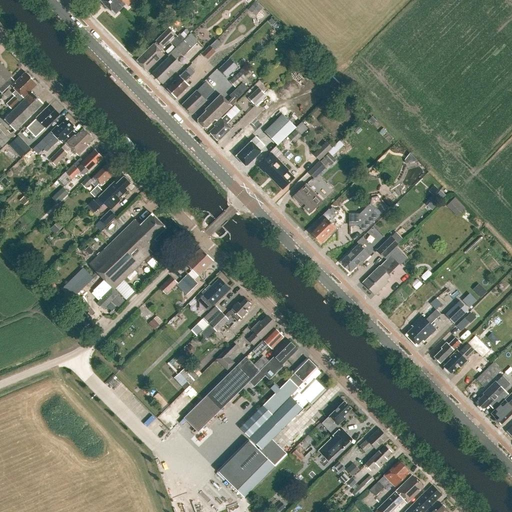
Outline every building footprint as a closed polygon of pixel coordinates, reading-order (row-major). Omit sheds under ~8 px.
[(99,0),(114,15),(125,5),(127,8),(134,0),(137,0),(139,1),(139,0),(99,0)] [(255,16),(262,8),(254,2),(248,10),(255,16)] [(146,72),(163,55),(159,50),(162,47),(162,48),(175,35),(168,29),(156,41),(156,42),(136,62),(146,72)] [(163,84),(181,66),(175,60),(181,55),(183,57),(198,42),(190,34),(175,49),(168,56),(168,57),(152,74),(163,84)] [(176,48),(184,40),(179,35),(171,43),(176,48)] [(201,54),(208,60),(216,52),(215,51),(221,45),(216,40),(210,46),(201,54)] [(0,90),(2,93),(14,82),(11,78),(12,76),(0,64),(0,90)] [(239,71),(234,66),(224,76),(229,81),(239,71)] [(185,82),(194,73),(189,67),(167,89),(176,98),(189,86),(185,82)] [(235,88),(245,78),(245,77),(249,73),(244,67),(240,72),(229,81),(235,88)] [(6,104),(13,111),(21,103),(20,102),(37,85),(26,73),(12,87),(15,91),(12,94),(14,96),(6,104)] [(203,99),(211,91),(203,84),(182,105),(192,115),(205,101),(203,99)] [(204,111),(205,112),(198,119),(198,123),(203,128),(206,128),(213,121),(216,122),(231,107),(236,102),(235,102),(248,89),(242,84),(229,96),(232,99),(228,103),(220,95),(204,111)] [(253,104),(264,94),(259,88),(248,98),(253,104)] [(15,132),(43,104),(32,93),(21,103),(13,111),(4,120),(15,132)] [(50,106),(26,129),(35,138),(59,115),(50,106)] [(288,112),(292,117),(296,113),(291,109),(288,112)] [(209,133),(218,142),(231,129),(226,124),(231,120),(226,115),(222,119),(221,118),(213,125),(215,127),(209,133)] [(282,115),(265,132),(278,146),(294,130),(295,129),(282,115)] [(372,117),(369,120),(373,124),(377,129),(380,126),(376,121),(372,117)] [(75,128),(67,120),(59,128),(57,126),(39,144),(44,149),(50,143),(53,146),(59,140),(62,144),(68,137),(67,136),(75,128)] [(301,123),(295,129),(294,130),(295,131),(300,136),(307,129),(301,123)] [(93,139),(84,129),(76,137),(75,135),(66,144),(78,156),(89,146),(87,145),(93,139)] [(0,148),(1,147),(2,148),(10,140),(11,141),(16,136),(12,132),(11,134),(8,131),(4,134),(0,130),(0,148)] [(301,137),(300,136),(295,131),(288,137),(294,144),(301,137)] [(31,148),(19,136),(9,145),(20,158),(31,148)] [(246,167),(261,152),(260,150),(264,146),(255,138),(251,142),(251,141),(236,157),(246,167)] [(326,142),(313,155),(319,161),(332,148),(326,142)] [(61,148),(49,160),(55,166),(67,154),(61,148)] [(277,149),(258,167),(263,172),(264,172),(282,190),(293,178),(287,172),(288,171),(276,159),(282,154),(277,149)] [(80,158),(65,173),(72,180),(80,172),(84,176),(102,158),(95,151),(84,162),(80,158)] [(336,161),(329,153),(324,158),(320,162),(320,161),(308,173),(314,180),(326,168),(324,167),(328,163),(331,166),(336,161)] [(101,187),(113,175),(111,173),(114,170),(107,164),(91,180),(88,177),(81,184),(86,189),(93,182),(95,180),(101,187)] [(72,180),(65,173),(56,181),(63,188),(72,180)] [(102,202),(111,211),(120,201),(118,200),(124,194),(122,192),(129,184),(129,182),(129,181),(126,177),(125,178),(123,178),(116,185),(114,183),(95,202),(94,201),(88,206),(96,214),(101,208),(99,205),(102,202)] [(322,202),(305,184),(292,197),(299,205),(309,215),(319,205),(322,202)] [(94,198),(102,190),(97,186),(90,193),(94,198)] [(444,189),(429,204),(434,208),(449,194),(444,189)] [(24,206),(28,202),(24,197),(19,201),(24,206)] [(25,227),(48,204),(42,198),(19,221),(25,227)] [(457,217),(464,210),(453,199),(446,206),(457,217)] [(369,206),(359,215),(370,225),(379,216),(369,206)] [(106,226),(116,217),(110,210),(100,220),(106,226)] [(165,228),(152,214),(140,226),(134,220),(89,265),(112,288),(113,290),(152,252),(149,250),(157,242),(154,239),(165,228)] [(332,236),(337,230),(333,226),(335,224),(331,219),(328,221),(325,218),(310,232),(321,243),(329,236),(332,236)] [(55,235),(62,228),(57,223),(50,229),(55,235)] [(391,236),(376,250),(385,259),(402,241),(395,233),(391,237),(391,236)] [(370,256),(359,245),(341,263),(350,272),(358,265),(360,267),(370,256)] [(93,253),(93,251),(89,247),(85,251),(89,255),(91,255),(93,253)] [(201,249),(186,264),(198,276),(213,261),(201,249)] [(388,275),(399,264),(390,256),(379,267),(362,283),(375,295),(387,283),(385,281),(389,277),(388,275)] [(64,287),(75,298),(96,276),(86,266),(64,287)] [(188,286),(194,281),(188,275),(182,280),(188,286)] [(166,295),(178,283),(171,276),(159,288),(166,295)] [(213,306),(229,289),(219,279),(203,295),(213,306)] [(55,296),(60,291),(53,283),(47,288),(55,296)] [(481,298),(487,292),(479,284),(472,290),(481,298)] [(118,308),(125,301),(113,290),(112,288),(97,304),(103,310),(112,301),(118,308)] [(465,299),(472,306),(479,299),(472,292),(465,299)] [(438,308),(444,302),(439,296),(432,302),(438,308)] [(216,332),(228,320),(232,317),(237,321),(241,318),(246,312),(245,310),(250,305),(249,302),(247,300),(244,300),(240,305),(237,303),(224,316),(221,313),(203,331),(210,337),(215,331),(216,332)] [(445,315),(454,324),(468,310),(459,301),(445,315)] [(215,307),(203,319),(208,324),(221,312),(215,307)] [(413,328),(406,335),(416,346),(422,340),(423,341),(435,330),(430,325),(441,315),(436,310),(426,321),(422,317),(412,326),(413,328)] [(476,318),(471,313),(465,319),(470,324),(476,318)] [(253,347),(275,325),(267,316),(260,323),(259,321),(250,330),(253,333),(247,340),(253,347)] [(154,330),(159,326),(153,320),(148,324),(154,330)] [(197,325),(191,330),(197,336),(202,330),(197,325)] [(271,349),(283,337),(282,336),(282,335),(280,333),(278,333),(274,329),(252,351),(258,357),(268,347),(271,349)] [(442,350),(434,358),(435,359),(435,360),(437,363),(439,363),(440,364),(460,343),(455,338),(448,345),(446,343),(440,349),(442,350)] [(283,363),(282,362),(285,360),(286,361),(297,349),(287,340),(272,355),(273,356),(268,362),(254,375),(255,376),(258,379),(269,368),(275,374),(283,366),(282,364),(283,363)] [(482,340),(474,348),(483,356),(490,348),(482,340)] [(229,357),(238,348),(233,343),(223,353),(228,358),(229,357)] [(465,359),(474,350),(469,344),(459,353),(457,351),(450,358),(452,359),(444,366),(444,367),(444,369),(444,370),(447,373),(448,373),(450,373),(451,373),(458,366),(460,367),(466,361),(465,359)] [(229,357),(228,358),(223,353),(217,360),(228,371),(235,363),(229,357)] [(234,397),(249,383),(248,382),(255,376),(254,375),(268,362),(263,356),(254,365),(246,357),(184,419),(198,433),(234,397)] [(301,409),(308,402),(311,405),(325,390),(314,380),(319,374),(315,371),(317,369),(306,358),(292,373),(293,374),(287,380),(288,381),(261,408),(270,418),(269,420),(268,419),(248,439),(261,451),(259,453),(275,468),(287,455),(272,440),(302,410),(301,409)] [(198,377),(188,365),(174,378),(184,389),(198,377)] [(496,382),(495,381),(484,393),(484,395),(477,402),(477,405),(482,409),(485,409),(488,406),(493,410),(511,391),(511,386),(502,377),(496,382)] [(160,410),(167,404),(157,393),(151,400),(160,410)] [(338,407),(345,401),(338,393),(326,405),(327,405),(323,409),(327,414),(336,405),(338,407)] [(511,405),(511,393),(491,414),(495,418),(495,419),(495,421),(495,422),(498,425),(498,424),(500,424),(501,425),(511,414),(511,407),(511,405)] [(341,449),(342,449),(352,440),(339,426),(345,419),(343,417),(351,409),(344,402),(322,424),(333,435),(330,438),(331,439),(320,450),(330,460),(341,449)] [(374,449),(387,438),(379,429),(359,447),(364,453),(371,446),(374,449)] [(273,471),(248,445),(220,474),(245,499),(273,471)] [(378,451),(364,465),(370,471),(376,465),(379,468),(387,460),(385,458),(391,453),(385,447),(379,452),(378,451)] [(299,464),(304,458),(296,450),(290,456),(299,464)] [(394,487),(409,473),(398,462),(369,490),(375,496),(387,484),(391,487),(392,485),(394,487)] [(352,477),(359,470),(353,463),(346,470),(352,477)] [(344,474),(339,479),(344,484),(349,479),(344,474)] [(370,475),(355,489),(360,494),(375,480),(370,475)] [(406,504),(423,487),(411,476),(395,493),(396,494),(385,506),(391,511),(402,500),(406,504)] [(351,488),(357,483),(351,477),(346,483),(351,488)] [(419,511),(421,511),(422,511),(423,511),(441,495),(432,485),(417,499),(418,499),(413,503),(403,511),(419,511)] [(278,511),(279,511),(285,507),(281,502),(275,508),(278,511)]
